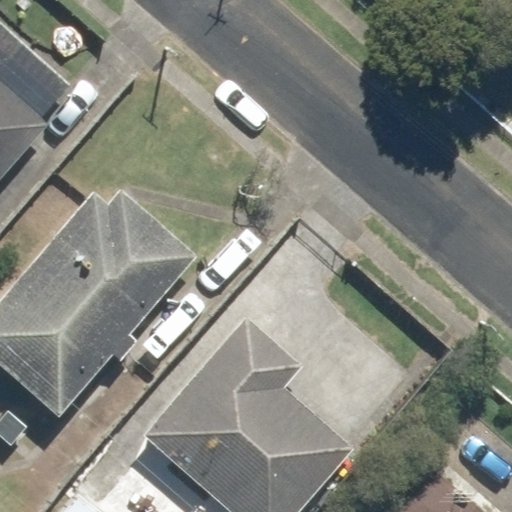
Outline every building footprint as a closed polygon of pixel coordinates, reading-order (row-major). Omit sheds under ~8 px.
[(0,167),(73,86),(0,20),(0,167)] [(0,351),(57,401),(103,349),(113,357),(136,331),(126,323),(192,246),(123,186),(109,201),(91,186),(0,291),(0,351)] [(300,362),(242,310),(140,423),(238,511),(288,511),(351,443),(283,382),(300,362)] [(2,394),(0,396),(0,440),(16,455),(40,428),(2,394)] [(484,511),(428,462),(383,511),(484,511)] [(100,511),(74,488),(51,511),(100,511)]
